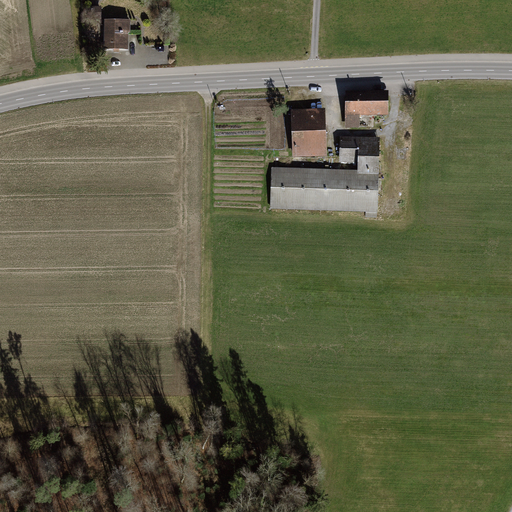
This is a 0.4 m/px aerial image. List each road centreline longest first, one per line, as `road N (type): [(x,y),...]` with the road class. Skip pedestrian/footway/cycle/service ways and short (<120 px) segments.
road 1 (tertiary): [(0,104),(124,85),(511,70)]
road 2 (track): [(208,81),(203,387)]
